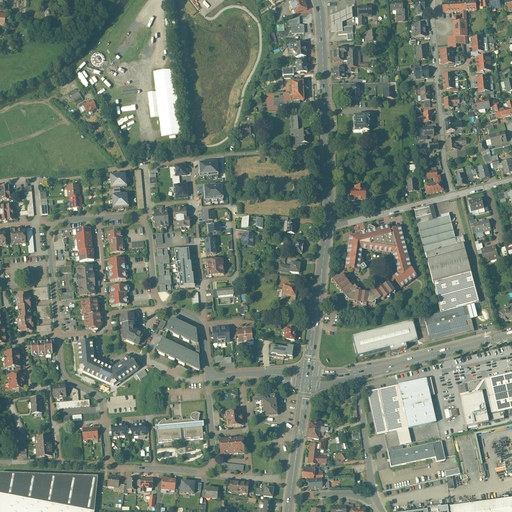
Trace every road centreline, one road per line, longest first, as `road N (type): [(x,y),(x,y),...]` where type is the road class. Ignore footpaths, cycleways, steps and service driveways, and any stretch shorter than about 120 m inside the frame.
road 1 (residential): [(98,217),(106,320),(100,354),(129,353),(184,381),(208,377)]
road 2 (residential): [(107,461),(210,467),(208,377)]
road 3 (residential): [(200,324),(158,300),(141,219),(98,217)]
road 4 (unclassified): [(355,374),(511,334)]
road 5 (secondary): [(327,225),(306,376)]
road 6 (secondary): [(317,0),(327,149)]
road 7 (residential): [(355,374),(382,511)]
road 8 (secondary): [(306,376),(288,511)]
road 9 (residential): [(201,281),(236,270),(231,211),(194,208)]
road 10 (residential): [(327,225),(452,194)]
road 11 (residential): [(436,70),(452,194)]
